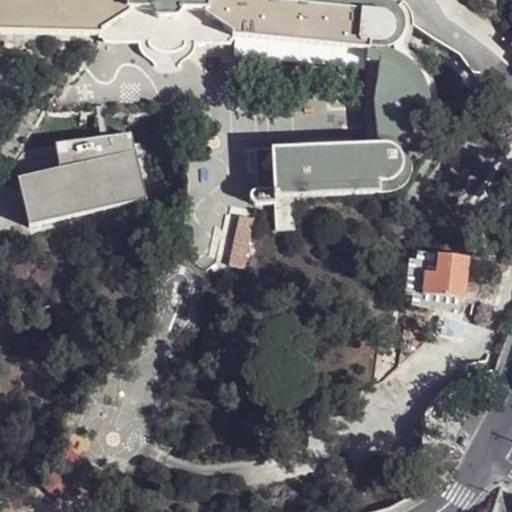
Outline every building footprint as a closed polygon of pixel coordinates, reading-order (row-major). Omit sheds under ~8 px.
[(0,0),(0,32),(100,32),(103,31),(103,28),(132,11),(132,8),(130,8),(129,0),(0,0)] [(129,0),(130,8),(132,8),(155,9),(155,15),(156,16),(157,18),(160,19),(176,20),(178,18),(181,17),(181,15),(182,11),(206,11),(208,11),(208,0),(129,0)] [(208,0),(208,11),(206,11),(205,15),(233,34),(233,37),(236,38),(371,50),(371,48),(384,49),(391,47),(398,44),(403,38),(406,30),(407,27),(405,19),(404,15),(403,13),(399,8),(395,4),(391,2),(388,1),(371,0),(208,0)] [(150,41),(153,45),(156,47),(159,49),(162,50),(165,51),(168,52),(171,51),(173,51),(176,50),(179,48),(181,47),(183,45),(185,42),(230,45),(231,43),(233,41),(236,41),(236,38),(233,37),(233,34),(205,15),(206,11),(182,11),(181,15),(181,17),(178,18),(176,20),(160,19),(157,18),(156,16),(155,15),(155,9),(132,8),(132,11),(103,28),(103,31),(100,32),(99,34),(100,34),(104,38),(104,39),(150,41)] [(371,50),(370,61),(380,62),(382,62),(385,63),(388,64),(391,65),(393,66),(396,67),(398,69),(401,71),(403,73),(405,74),(407,77),(409,79),(410,82),(412,84),(413,87),(414,90),(415,93),(416,95),(416,99),(417,102),(417,104),(417,107),(416,110),(416,113),(415,116),(414,119),(413,121),(412,124),(410,127),(409,130),(407,131),(405,134),(402,136),(400,138),(398,140),(395,141),(393,142),(390,144),(387,145),(384,146),(389,145),(393,146),(396,147),(399,148),(402,149),(404,151),(406,149),(409,148),(412,145),(414,143),(416,140),(419,137),(421,134),(423,131),(425,128),(426,125),(423,83),(422,81),(421,78),(420,75),(419,72),(417,69),(416,67),(414,65),(412,62),(410,60),(408,58),(405,56),(403,55),(400,54),(397,52),(394,51),(391,50),(389,50),(384,49),(371,48),(371,50)] [(396,67),(393,66),(391,65),(388,64),(385,63),(382,62),(380,62),(377,98),(384,146),(387,145),(390,144),(393,142),(395,141),(398,140),(400,138),(402,136),(405,134),(407,131),(409,130),(410,127),(412,124),(413,121),(414,119),(415,116),(416,113),(416,110),(417,107),(417,104),(417,102),(416,99),(416,95),(415,93),(414,90),(413,87),(412,84),(410,82),(409,79),(407,77),(405,74),(403,73),(401,71),(398,69),(396,67)] [(412,165),(413,167),(420,161),(431,148),(440,132),(426,125),(425,128),(423,131),(421,134),(419,137),(416,140),(414,143),(412,145),(409,148),(406,149),(404,151),(406,153),(408,155),(410,158),(411,161),(412,165)] [(126,129),(50,144),(56,168),(15,181),(29,229),(145,194),(126,129)] [(389,145),(384,146),(273,151),(275,200),(294,199),(392,194),(394,193),(396,193),(397,192),(398,192),(400,191),(401,190),(403,189),(404,188),(406,186),(407,186),(408,184),(409,183),(410,181),(410,180),(411,178),(412,176),(412,175),(412,173),(413,171),(413,170),(413,168),(413,167),(412,165),(411,161),(410,158),(408,155),(406,153),(404,151),(402,149),(399,148),(396,147),(393,146),(389,145)] [(254,205),(259,207),(275,206),(275,200),(273,151),(256,152),(256,159),(257,171),(258,192),(257,192),(252,195),(252,200),(254,205)] [(294,199),(275,200),(275,206),(276,232),(295,231),(294,199)] [(231,265),(243,267),(254,219),(243,217),(231,265)] [(464,298),(468,259),(440,256),(438,274),(427,273),(424,294),(464,298)] [(464,338),(469,319),(441,312),(436,331),(464,338)]
